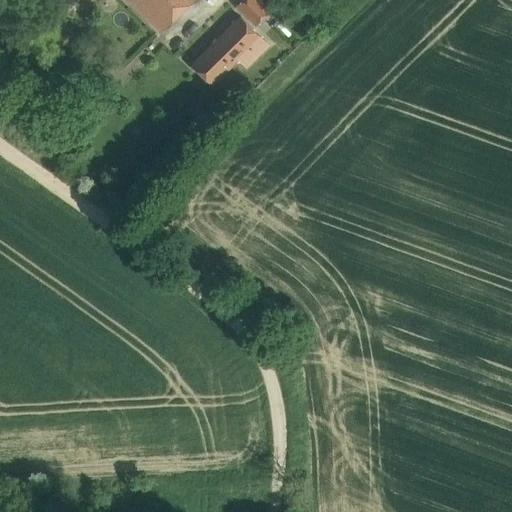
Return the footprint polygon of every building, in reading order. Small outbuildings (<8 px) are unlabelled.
[(191,0),(130,0),(161,30),(191,0)] [(241,18),(194,64),(213,82),(259,37),(241,18)] [(63,24),(37,51),(53,66),(79,40),(63,24)] [(89,49),(83,56),(89,62),(95,55),(89,49)] [(43,511),(42,501),(33,502),(35,511),(43,511)]
